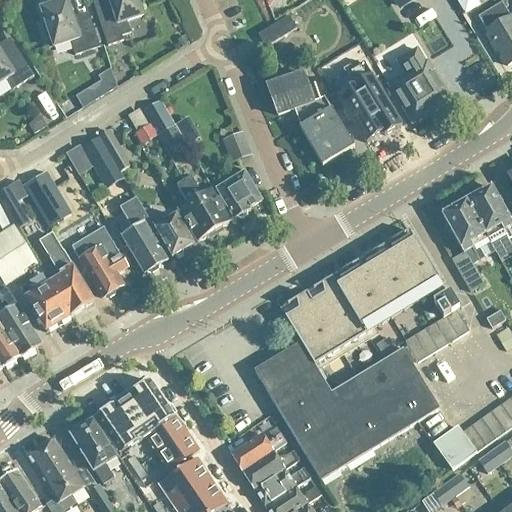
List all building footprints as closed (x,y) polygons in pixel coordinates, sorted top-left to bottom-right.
[(53,0),(40,5),(42,9),(40,9),(45,23),(40,25),(46,40),(50,39),(53,48),(70,42),(74,56),(99,47),(89,17),(73,22),(66,0),(55,4),(53,0)] [(121,36),(130,33),(126,22),(143,16),(140,7),(144,6),(141,0),(108,0),(111,8),(96,13),(107,46),(123,41),(121,36)] [(454,0),(466,19),(481,9),(475,0),(454,0)] [(511,20),(501,3),(477,17),(507,67),(511,63),(511,20)] [(256,35),(263,47),(264,48),(295,29),(287,16),(256,35)] [(397,62),(405,76),(388,86),(413,125),(451,102),(427,62),(425,64),(417,50),(397,62)] [(0,83),(5,80),(12,91),(33,77),(17,51),(3,60),(0,54),(0,83)] [(337,80),(330,84),(366,144),(383,134),(385,137),(402,126),(364,63),(337,80)] [(89,88),(75,97),(83,109),(97,100),(117,88),(110,69),(98,76),(101,81),(89,88)] [(304,126),(331,110),(324,99),(319,101),(314,85),(306,88),(302,76),(268,87),(278,116),(299,109),(304,126)] [(160,100),(142,111),(150,124),(149,125),(155,136),(158,141),(177,130),(160,100)] [(354,148),(331,110),(304,126),(299,129),(323,168),(354,148)] [(155,136),(149,125),(134,134),(140,145),(155,136)] [(97,137),(98,139),(119,173),(130,166),(109,130),(97,137)] [(250,156),(239,133),(222,141),(231,164),(250,156)] [(119,173),(98,139),(81,149),(105,190),(123,179),(119,173)] [(46,173),(23,187),(47,229),(71,214),(46,173)] [(236,220),(239,222),(245,218),(245,214),(248,212),(247,211),(261,202),(243,173),(215,191),(233,221),(236,220)] [(190,177),(183,181),(214,233),(231,223),(211,190),(201,196),(190,177)] [(214,233),(183,181),(175,186),(187,204),(177,210),(196,243),(214,233)] [(18,182),(7,188),(16,203),(27,197),(18,182)] [(468,201),(466,203),(467,205),(489,244),(505,235),(507,240),(511,237),(511,225),(511,226),(490,189),(479,195),(476,193),(469,197),(468,201)] [(135,198),(120,208),(133,230),(120,237),(143,275),(146,273),(150,276),(157,271),(158,266),(165,262),(144,226),(150,223),(135,198)] [(467,205),(466,203),(463,204),(459,202),(453,206),(452,210),(441,216),(463,255),(451,262),(470,294),(483,285),(471,265),(478,261),(474,253),(489,244),(467,205)] [(16,203),(4,210),(15,229),(27,222),(16,203)] [(153,229),(171,259),(174,257),(178,259),(183,256),(182,252),(193,246),(175,216),(153,229)] [(12,227),(0,233),(0,280),(4,287),(27,273),(38,292),(25,300),(46,334),(56,327),(70,319),(49,285),(13,226),(12,227)] [(102,229),(70,248),(102,299),(104,298),(109,300),(114,297),(115,292),(122,287),(115,275),(126,268),(102,229)] [(440,283),(409,232),(279,310),(300,344),(314,367),(436,294),(439,299),(432,303),(442,320),(404,343),(417,365),(469,333),(455,312),(460,309),(450,293),(440,298),(433,287),(440,283)] [(70,319),(80,313),(93,304),(51,236),(39,244),(60,278),(49,285),(70,319)] [(0,326),(20,359),(41,346),(4,287),(0,280),(0,326)] [(505,323),(500,313),(485,321),(491,331),(505,323)] [(0,366),(2,369),(20,359),(0,326),(0,366)] [(502,350),(511,344),(511,339),(505,326),(493,333),(502,350)] [(314,367),(300,344),(254,372),(320,483),(439,411),(403,351),(330,394),(314,367)] [(114,405),(93,419),(119,456),(120,455),(130,448),(145,438),(176,417),(175,416),(173,417),(173,416),(167,408),(149,381),(128,395),(127,395),(129,398),(117,407),(115,404),(114,405)] [(511,398),(461,435),(476,455),(511,429),(511,398)] [(176,417),(145,438),(156,454),(187,434),(176,417)] [(105,465),(115,458),(92,421),(85,425),(81,423),(71,429),(71,434),(69,435),(92,472),(94,472),(102,485),(113,478),(105,465)] [(187,434),(156,454),(168,472),(199,451),(187,434)] [(262,436),(231,456),(243,474),(274,453),(273,452),(285,444),(279,434),(266,442),(262,436)] [(55,440),(41,450),(71,496),(85,487),(55,440)] [(511,454),(503,442),(490,451),(500,465),(511,456),(511,454)] [(71,496),(41,450),(28,458),(55,500),(45,506),(48,511),(63,511),(59,504),(71,496)] [(500,465),(490,451),(476,461),(486,475),(500,465)] [(274,453),(243,474),(254,491),(285,470),(285,471),(297,463),(292,454),(282,459),(281,457),(278,459),(274,453)] [(132,469),(139,465),(133,456),(126,461),(132,469)] [(196,459),(158,485),(172,506),(211,480),(196,459)] [(146,476),(139,465),(132,469),(140,481),(146,476)] [(285,470),(254,491),(266,508),(297,488),(296,487),(309,480),(302,470),(289,477),(285,471),(285,470)] [(17,472),(0,482),(0,486),(17,511),(38,511),(43,510),(17,472)] [(458,474),(444,484),(454,498),(468,488),(458,474)] [(211,480),(172,506),(176,511),(213,511),(227,503),(211,480)] [(454,498),(444,484),(431,494),(441,508),(454,498)] [(98,485),(88,491),(90,494),(88,496),(99,511),(115,511),(98,485)] [(17,511),(0,486),(0,511),(17,511)] [(297,488),(266,508),(268,511),(297,511),(308,505),(307,504),(311,502),(320,496),(315,488),(305,494),(306,495),(302,497),(297,488)] [(158,503),(151,507),(154,511),(162,511),(164,511),(158,503)]
